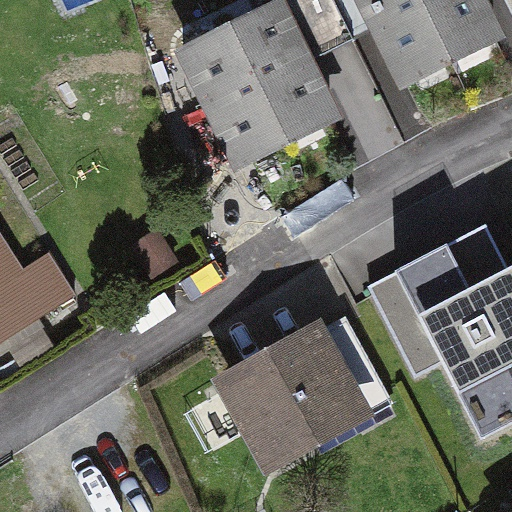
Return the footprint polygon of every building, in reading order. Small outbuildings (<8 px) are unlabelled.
[(358,0),(416,111),(511,60),(511,43),(489,0),(358,0)] [(283,15),(187,64),(252,190),(348,141),(283,15)] [(511,221),(368,293),(415,387),(511,339),(511,221)] [(0,268),(0,369),(79,322),(42,260),(8,281),(0,268)] [(340,321),(221,388),(272,479),(392,412),(340,321)] [(511,349),(456,377),(490,444),(511,433),(511,349)]
